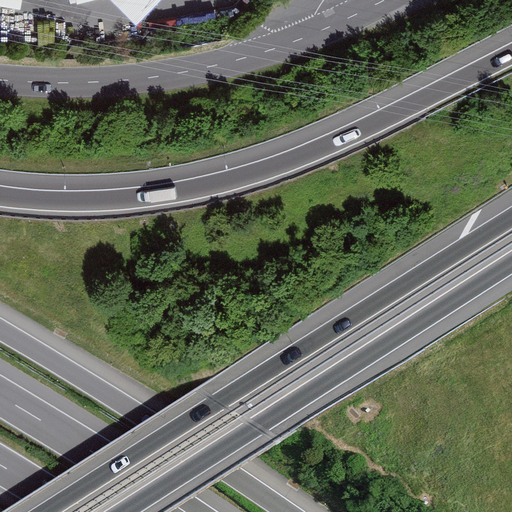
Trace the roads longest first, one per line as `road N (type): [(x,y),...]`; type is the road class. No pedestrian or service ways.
road 1 (motorway): [(511,216),(45,511)]
road 2 (motorway): [(511,51),(343,136),(238,176),(106,199),(0,195)]
road 3 (motorway): [(124,511),(511,263)]
road 4 (unclassified): [(0,79),(108,81),(207,67),(265,52),(384,0)]
road 5 (motorway): [(289,511),(0,328)]
road 6 (motorway): [(185,511),(0,395)]
